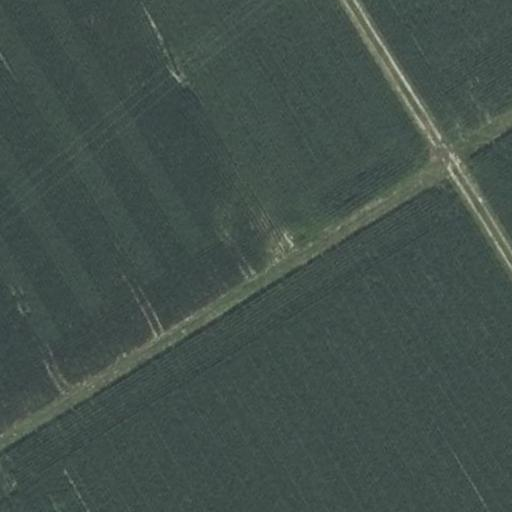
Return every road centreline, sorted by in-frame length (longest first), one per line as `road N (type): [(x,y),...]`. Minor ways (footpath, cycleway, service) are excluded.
road 1 (track): [(511,125),(0,449)]
road 2 (track): [(511,260),(351,0)]
